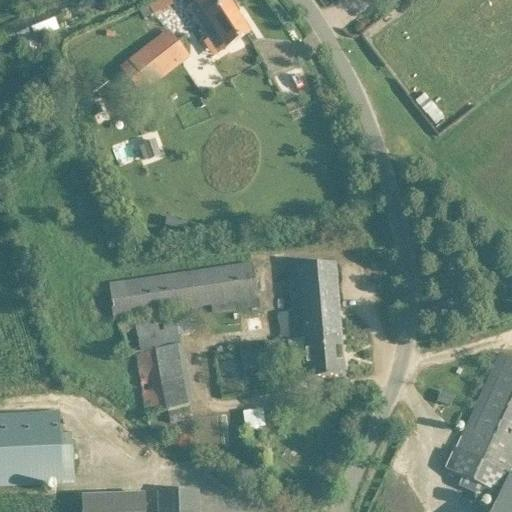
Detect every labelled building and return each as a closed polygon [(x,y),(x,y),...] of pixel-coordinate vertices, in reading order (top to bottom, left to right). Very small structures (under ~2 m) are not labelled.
[(197,24),(208,41),(217,35),(226,49),(249,34),(229,3),(205,18),(206,19),(197,24)] [(77,13),(82,22),(94,16),(90,7),(77,13)] [(130,63),(150,88),(188,58),(168,33),(130,63)] [(21,39),(23,56),(46,53),(44,36),(21,39)] [(154,142),(142,146),(148,162),(160,157),(154,142)] [(253,265),(110,286),(115,320),(171,312),(187,311),(213,307),(258,299),(253,265)] [(279,316),(281,342),(304,341),(307,380),(345,377),(335,265),(287,269),(291,315),(279,316)] [(178,337),(193,334),(190,318),(133,328),(151,427),(193,419),(178,337)] [(237,342),(244,380),(268,376),(261,339),(237,342)] [(455,452),(446,471),(462,479),(459,487),(496,504),(492,511),(511,511),(511,478),(508,476),(511,467),(511,360),(500,355),(456,453),(455,452)] [(444,393),(440,404),(449,408),(453,397),(444,393)] [(246,427),(265,426),(264,409),(245,410),(246,427)] [(0,417),(0,487),(73,484),(72,448),(61,449),(59,414),(0,417)] [(158,511),(198,511),(198,492),(158,493),(158,511)] [(106,498),(82,499),(82,511),(146,511),(145,497),(106,498)]
